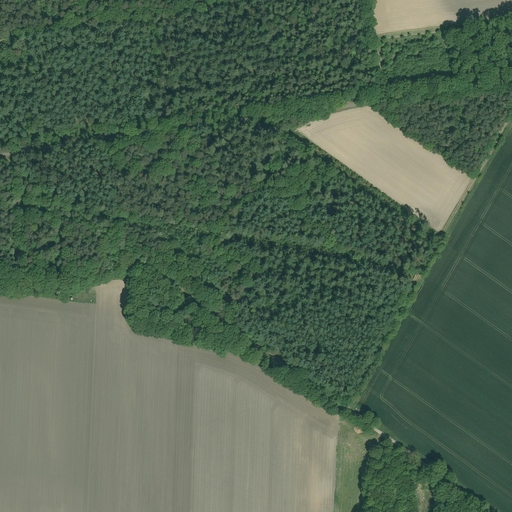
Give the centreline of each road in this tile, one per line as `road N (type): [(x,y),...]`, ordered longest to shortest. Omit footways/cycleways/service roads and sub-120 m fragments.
road 1 (unclassified): [(0,150),(511,82)]
road 2 (track): [(0,154),(344,407)]
road 3 (track): [(511,111),(344,407)]
